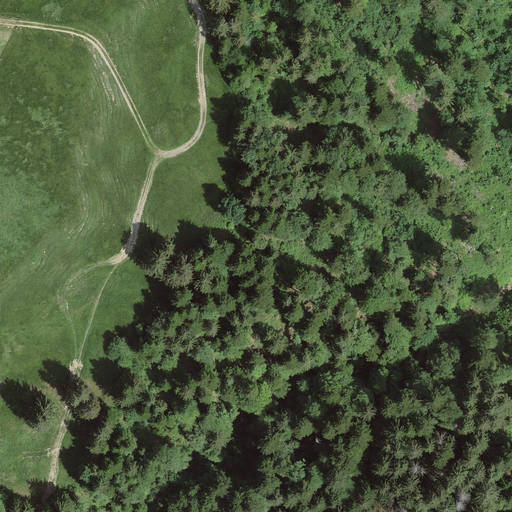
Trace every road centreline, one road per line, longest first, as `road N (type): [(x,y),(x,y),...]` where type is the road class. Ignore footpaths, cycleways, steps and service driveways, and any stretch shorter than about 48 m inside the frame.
road 1 (track): [(168,153),(147,142),(90,37),(0,20)]
road 2 (track): [(193,0),(204,24),(201,128),(187,147),(168,153)]
